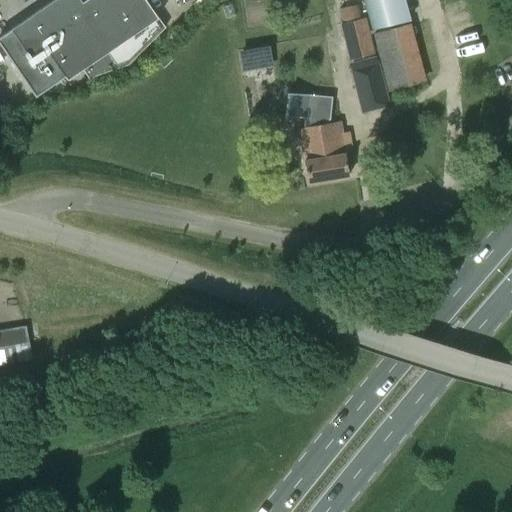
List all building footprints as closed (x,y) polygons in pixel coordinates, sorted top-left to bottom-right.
[(84,0),(83,1),(81,0),(52,0),(0,36),(0,43),(36,96),(66,76),(68,79),(158,17),(146,0),(84,0)] [(409,20),(403,0),(364,0),(372,30),(409,20)] [(371,39),(366,18),(340,24),(350,61),(374,55),(370,39),(371,39)] [(410,23),(374,33),(387,92),(426,81),(410,23)] [(267,63),(265,50),(242,55),(245,67),(267,63)] [(362,111),(371,109),(389,105),(378,63),(352,70),(362,111)] [(345,152),(351,151),(347,125),(340,126),(332,76),(290,83),(303,158),(304,157),(308,181),(349,175),(345,152)]
